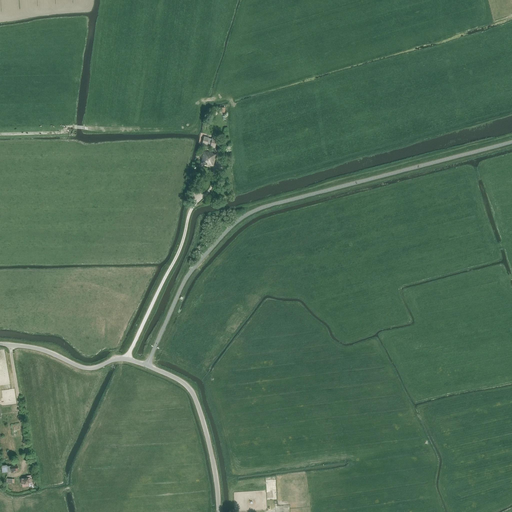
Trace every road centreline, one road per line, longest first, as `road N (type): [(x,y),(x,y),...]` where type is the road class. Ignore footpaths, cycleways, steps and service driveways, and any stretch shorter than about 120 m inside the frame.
road 1 (track): [(216,97),(166,128),(0,134)]
road 2 (unclassified): [(219,511),(193,394),(127,358)]
road 3 (unclassified): [(0,344),(87,368),(127,358)]
